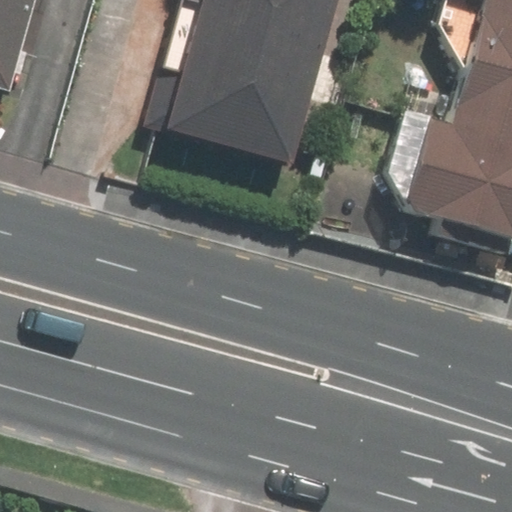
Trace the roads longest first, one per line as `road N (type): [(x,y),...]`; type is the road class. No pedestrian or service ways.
road 1 (primary): [(0,228),(252,300),(511,417)]
road 2 (primary): [(511,465),(237,436),(0,371)]
